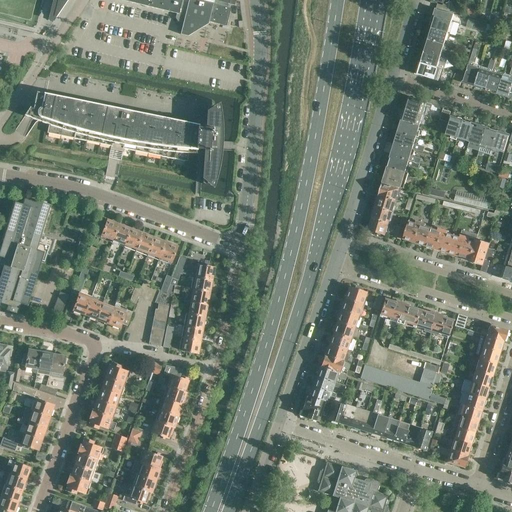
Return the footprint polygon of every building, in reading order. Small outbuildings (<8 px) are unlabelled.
[(52,0),(48,21),(53,22),(67,0),(52,0)] [(121,0),(178,14),(182,20),(184,20),(180,34),(188,36),(208,23),(209,21),(227,26),(231,8),(228,7),(228,4),(230,4),(230,0),(121,0)] [(438,4),(436,9),(441,11),(454,14),(454,13),(455,7),(454,6),(453,5),(451,3),(449,2),(447,3),(445,4),(443,3),(443,5),(438,4)] [(478,10),(468,7),(466,15),(476,18),(478,12),(478,10)] [(436,9),(434,16),(452,21),(454,14),(441,11),(436,9)] [(478,12),(476,18),(488,21),(490,15),(478,12)] [(431,26),(431,27),(448,33),(452,21),(434,16),(433,21),(431,22),(430,25),(431,26)] [(488,23),(475,20),(473,28),(485,32),(488,23)] [(428,34),(427,39),(445,45),(448,33),(431,27),(430,27),(430,29),(428,29),(427,33),(428,34)] [(445,45),(427,39),(427,40),(425,41),(424,44),(425,45),(423,51),(450,59),(451,59),(453,55),(442,52),(445,45)] [(469,64),(465,76),(463,82),(469,84),(469,85),(472,86),(474,85),(475,86),(480,68),(473,66),(474,62),(479,46),(475,45),(474,48),(470,61),(469,64)] [(420,61),(420,62),(438,68),(438,67),(442,69),(445,61),(449,63),(450,59),(423,51),(422,55),(421,56),(420,60),(420,61)] [(480,68),(475,86),(476,86),(477,88),(480,89),(481,88),(487,89),(495,62),(496,59),(491,58),(487,70),(480,68)] [(418,68),(417,73),(434,79),(443,82),(444,78),(435,75),(438,68),(420,62),(419,63),(417,67),(418,68)] [(495,62),(487,89),(491,91),(492,93),(495,94),(497,93),(498,93),(503,75),(496,73),(499,64),(495,62)] [(503,75),(498,93),(499,93),(499,95),(503,96),(504,95),(509,97),(511,88),(511,70),(511,74),(511,75),(511,78),(503,75)] [(455,73),(452,83),(460,85),(463,76),(459,74),(455,73)] [(28,101),(29,107),(24,115),(49,124),(47,132),(111,146),(110,149),(123,152),(123,148),(187,161),(189,153),(197,154),(197,150),(197,149),(205,149),(206,127),(199,127),(199,125),(130,111),(130,110),(127,109),(127,110),(119,109),(94,103),(87,102),(75,99),(55,95),(54,95),(55,94),(47,93),(47,94),(37,92),(34,103),(28,101)] [(406,107),(406,108),(424,114),(426,107),(430,108),(432,108),(433,104),(409,97),(408,102),(406,102),(405,106),(406,107)] [(219,104),(208,106),(206,127),(205,149),(202,183),(213,187),(213,188),(216,180),(219,166),(222,150),(222,141),(222,124),(221,111),(219,103),(219,104)] [(404,115),(402,120),(420,125),(424,114),(406,108),(406,109),(404,110),(403,113),(404,115)] [(443,109),(440,119),(448,122),(451,112),(443,109)] [(452,117),(447,134),(459,138),(464,120),(463,118),(460,117),(458,118),(452,117)] [(464,120),(459,138),(470,142),(475,124),(470,122),(470,120),(466,119),(465,121),(464,120)] [(399,130),(399,132),(416,137),(420,125),(402,120),(401,125),(399,125),(398,129),(399,130)] [(475,124),(470,142),(481,145),(487,128),(486,128),(485,126),(482,124),(480,126),(475,124)] [(487,128),(481,145),(478,154),(482,156),(485,146),(493,149),(498,132),(498,131),(497,129),(494,128),(492,129),(487,128)] [(498,132),(493,149),(504,152),(509,139),(510,135),(504,133),(503,131),(501,131),(499,132),(498,132)] [(397,138),(395,143),(413,149),(424,152),(425,147),(414,143),(416,137),(399,132),(397,133),(396,137),(397,138)] [(393,149),(392,154),(420,163),(421,158),(411,155),(413,149),(395,143),(395,144),(393,145),(392,148),(393,149)] [(388,165),(388,166),(406,171),(408,164),(419,168),(420,163),(392,154),(390,160),(388,160),(387,164),(388,165)] [(488,163),(486,169),(498,173),(500,167),(488,163)] [(386,173),(383,183),(400,187),(402,188),(404,188),(409,172),(406,171),(388,166),(388,167),(386,168),(385,171),(386,173)] [(507,179),(500,176),(497,184),(504,187),(507,179)] [(379,195),(398,201),(402,188),(400,187),(383,183),(379,195)] [(430,187),(429,194),(444,198),(446,191),(430,187)] [(457,191),(456,196),(454,200),(488,208),(489,204),(491,198),(470,193),(470,194),(457,191)] [(376,205),(375,206),(395,212),(398,201),(379,195),(378,199),(376,199),(375,205),(376,205)] [(28,305),(39,268),(41,260),(44,261),(47,254),(50,255),(55,239),(41,235),(50,205),(35,200),(34,202),(24,199),(23,205),(15,202),(1,247),(0,246),(0,272),(2,273),(0,279),(0,304),(7,307),(7,310),(16,313),(17,308),(18,309),(20,303),(28,305)] [(372,217),(372,218),(389,223),(391,224),(395,212),(375,206),(374,211),(373,210),(371,217),(372,217)] [(500,211),(500,213),(507,216),(509,211),(496,208),(496,210),(500,211)] [(495,213),(488,212),(487,216),(498,219),(500,212),(496,210),(495,213)] [(389,223),(372,218),(368,230),(378,233),(377,234),(385,237),(386,231),(387,231),(389,223)] [(101,238),(101,236),(113,241),(120,224),(108,219),(105,226),(99,224),(95,236),(101,238)] [(404,238),(405,238),(426,245),(432,228),(426,226),(427,223),(416,220),(415,223),(409,221),(404,238)] [(120,224),(113,241),(125,245),(131,228),(120,224)] [(396,231),(395,233),(396,233),(394,237),(400,239),(404,227),(400,226),(395,224),(393,230),(396,231)] [(432,228),(426,245),(448,252),(454,234),(448,233),(449,230),(438,227),(438,229),(432,228)] [(131,228),(125,245),(136,249),(142,233),(131,228)] [(454,234),(448,252),(470,259),(476,239),(477,233),(462,229),(460,236),(454,234)] [(142,233),(136,249),(148,254),(154,237),(142,233)] [(154,237),(148,254),(159,258),(166,241),(154,237)] [(476,239),(470,259),(469,261),(483,265),(485,259),(487,253),(488,254),(490,248),(491,243),(476,239)] [(166,241),(159,258),(171,263),(178,246),(166,241)] [(85,263),(90,265),(97,249),(91,246),(85,263)] [(487,253),(485,259),(491,261),(495,250),(490,248),(488,254),(487,253)] [(180,275),(186,259),(180,256),(174,272),(180,275)] [(491,261),(485,259),(483,265),(481,271),(487,273),(491,261)] [(197,264),(195,277),(212,280),(215,267),(197,264)] [(84,265),(74,291),(79,293),(89,267),(84,265)] [(501,273),(500,277),(511,280),(511,267),(504,265),(501,273)] [(166,294),(169,284),(172,277),(167,275),(160,292),(166,294)] [(195,277),(192,289),(210,292),(212,280),(195,277)] [(135,303),(137,299),(138,296),(142,287),(141,286),(136,285),(130,301),(135,303)] [(142,287),(138,296),(145,298),(149,287),(147,286),(143,285),(142,287)] [(346,296),(345,299),(364,306),(367,295),(366,295),(366,296),(364,296),(366,292),(361,291),(361,288),(355,286),(354,288),(349,287),(347,292),(347,291),(345,296),(346,296)] [(149,287),(145,298),(150,300),(154,289),(149,287)] [(154,289),(150,300),(155,302),(160,291),(154,289)] [(192,289),(190,301),(208,305),(210,292),(192,289)] [(160,291),(155,302),(159,304),(168,306),(170,295),(166,294),(160,292),(160,291)] [(60,292),(51,314),(59,318),(68,295),(60,292)] [(80,292),(73,310),(85,315),(92,297),(80,292)] [(368,301),(366,305),(379,310),(383,298),(376,296),(374,304),(368,301)] [(92,297),(85,315),(97,319),(103,303),(104,301),(92,297)] [(341,308),(341,310),(360,317),(364,306),(345,299),(343,303),(342,302),(340,308),(341,308)] [(385,299),(380,314),(390,317),(389,320),(403,324),(404,322),(414,325),(419,309),(411,307),(411,308),(408,307),(409,305),(398,301),(397,303),(385,299)] [(190,301),(188,313),(205,317),(208,305),(190,301)] [(103,303),(97,319),(108,323),(114,307),(103,303)] [(114,307),(108,323),(120,328),(122,324),(127,326),(133,312),(120,307),(115,305),(114,307)] [(419,309),(414,325),(425,328),(424,331),(437,335),(438,333),(449,336),(453,320),(446,318),(445,319),(443,318),(443,316),(430,311),(429,314),(427,313),(427,312),(419,309)] [(337,320),(337,322),(356,328),(360,317),(341,310),(339,314),(338,314),(336,319),(337,320)] [(188,313),(185,326),(203,329),(205,317),(188,313)] [(458,314),(455,326),(464,329),(468,317),(458,314)] [(333,331),(333,333),(352,340),(355,341),(359,329),(356,328),(337,322),(335,326),(334,325),(332,331),(333,331)] [(478,327),(476,333),(486,336),(504,341),(505,336),(507,336),(508,332),(507,331),(508,330),(490,324),(489,327),(488,330),(478,327)] [(152,326),(151,332),(163,334),(164,328),(152,326)] [(185,326),(183,338),(201,341),(203,329),(185,326)] [(476,333),(468,330),(467,334),(480,338),(478,346),(500,353),(500,352),(502,351),(503,347),(502,346),(503,341),(504,341),(486,336),(476,333)] [(164,341),(163,347),(169,348),(171,342),(173,333),(166,332),(164,341)] [(329,343),(329,344),(348,351),(351,344),(353,344),(355,341),(352,340),(333,333),(331,337),(330,337),(328,342),(329,343)] [(162,340),(150,338),(149,344),(161,346),(162,340)] [(201,341),(183,338),(181,350),(198,353),(201,341)] [(0,344),(0,364),(1,365),(1,367),(0,370),(0,371),(6,372),(7,368),(6,368),(9,355),(11,356),(11,352),(12,347),(0,344)] [(326,354),(325,355),(344,362),(348,363),(351,352),(348,351),(329,344),(328,348),(326,348),(324,353),(326,354)] [(500,353),(478,346),(475,354),(480,355),(479,359),(496,364),(498,359),(499,359),(501,355),(500,354),(500,353)] [(21,365),(25,365),(25,367),(33,369),(32,373),(34,375),(37,376),(38,370),(41,352),(29,349),(28,354),(24,353),(21,365)] [(41,352),(38,370),(44,371),(43,374),(49,375),(50,372),(53,354),(41,352)] [(53,354),(50,372),(59,374),(59,372),(62,373),(64,363),(66,363),(67,359),(65,358),(66,357),(53,354)] [(325,355),(321,367),(339,373),(339,372),(341,372),(344,362),(325,355)] [(479,359),(475,370),(493,376),(493,375),(494,375),(496,371),(495,369),(496,364),(479,359)] [(143,374),(148,376),(150,372),(153,362),(147,360),(142,373),(143,374)] [(425,362),(423,368),(436,372),(437,366),(425,362)] [(108,369),(105,376),(124,383),(126,377),(128,378),(129,374),(130,372),(120,369),(121,366),(113,363),(112,365),(110,365),(109,370),(108,369)] [(162,365),(156,363),(152,373),(156,374),(158,374),(162,365)] [(443,363),(441,371),(446,373),(449,364),(443,363)] [(170,377),(168,382),(167,386),(184,392),(188,381),(187,381),(188,378),(182,376),(181,378),(180,378),(183,369),(165,366),(162,374),(170,377)] [(370,367),(364,366),(360,378),(366,380),(370,367)] [(318,376),(318,377),(335,383),(335,382),(337,377),(345,380),(347,375),(341,372),(339,372),(339,373),(321,367),(320,371),(318,371),(317,375),(318,376)] [(376,369),(370,367),(366,380),(372,382),(376,369)] [(14,373),(12,381),(19,382),(21,370),(14,368),(13,373),(14,373)] [(419,382),(433,386),(434,382),(437,373),(436,372),(423,368),(419,382)] [(382,371),(376,369),(372,382),(378,384),(382,371)] [(475,370),(472,382),(489,387),(491,382),(492,382),(493,378),(492,377),(493,376),(475,370)] [(388,373),(382,371),(378,384),(384,386),(388,373)] [(8,372),(5,388),(11,389),(12,381),(14,373),(13,373),(8,372)] [(395,375),(388,373),(384,386),(390,388),(395,375)] [(401,377),(395,375),(390,388),(397,390),(401,377)] [(104,383),(103,388),(120,394),(124,383),(105,376),(103,383),(104,383)] [(335,383),(318,377),(316,380),(315,381),(313,384),(315,385),(314,387),(332,393),(334,386),(344,390),(345,386),(335,382),(335,383)] [(407,379),(401,377),(397,390),(403,392),(407,379)] [(413,381),(407,379),(403,392),(409,394),(413,381)] [(460,391),(468,393),(485,398),(486,398),(487,397),(488,394),(487,392),(489,387),(472,382),(464,379),(460,391)] [(155,382),(149,380),(146,389),(151,391),(155,382)] [(419,383),(413,381),(409,394),(415,396),(419,383)] [(14,383),(13,390),(34,398),(37,391),(14,383)] [(160,389),(166,391),(163,398),(183,404),(183,403),(184,403),(185,400),(185,398),(186,393),(184,392),(167,386),(160,383),(159,384),(162,385),(160,389)] [(425,385),(419,383),(415,396),(421,398),(425,385)] [(432,387),(425,385),(421,398),(428,400),(432,387)] [(47,386),(45,392),(55,396),(57,390),(47,386)] [(311,390),(309,396),(324,401),(328,402),(330,396),(330,397),(331,396),(335,398),(336,394),(332,393),(314,387),(313,390),(311,390)] [(99,392),(97,399),(116,406),(120,394),(103,388),(101,392),(99,392)] [(336,393),(335,398),(328,419),(339,423),(345,404),(347,397),(336,393)] [(468,393),(464,405),(482,410),(483,405),(485,405),(486,401),(485,400),(485,398),(468,393)] [(304,405),(321,411),(322,407),(324,401),(309,396),(307,395),(304,405)] [(35,400),(32,409),(50,416),(54,404),(37,398),(36,400),(35,400)] [(163,398),(159,409),(178,415),(180,411),(182,410),(183,407),(182,405),(183,404),(163,398)] [(94,410),(111,416),(113,417),(116,406),(97,399),(95,406),(96,406),(94,410)] [(366,410),(360,429),(371,432),(377,414),(381,401),(377,400),(373,412),(366,410)] [(128,410),(136,412),(139,404),(131,401),(128,410)] [(345,404),(339,423),(345,425),(345,424),(350,425),(356,407),(345,404)] [(320,418),(322,411),(321,411),(304,405),(300,416),(317,421),(318,418),(320,418)] [(461,415),(461,416),(478,421),(480,420),(481,416),(480,415),(482,410),(464,405),(461,415)] [(356,407),(350,425),(360,429),(366,410),(356,407)] [(32,409),(28,421),(46,427),(50,416),(32,409)] [(155,419),(155,420),(174,427),(176,423),(178,422),(179,418),(178,417),(178,415),(159,409),(156,419),(155,419)] [(111,416),(94,410),(92,410),(90,418),(92,418),(89,425),(98,428),(99,425),(114,430),(117,423),(110,420),(111,416)] [(377,414),(371,432),(382,436),(388,417),(377,414)] [(452,426),(457,427),(475,433),(476,429),(478,428),(479,424),(478,423),(478,421),(461,416),(461,415),(456,414),(453,422),(452,426)] [(388,417),(382,436),(393,439),(399,421),(388,417)] [(155,420),(152,428),(153,428),(151,432),(161,435),(160,437),(167,439),(168,438),(170,434),(171,435),(174,427),(155,420)] [(28,421),(24,432),(42,439),(46,427),(28,421)] [(399,421),(393,439),(404,443),(410,424),(399,421)] [(438,422),(435,433),(445,436),(447,430),(443,428),(445,423),(444,423),(438,422)] [(410,424),(404,443),(408,444),(408,445),(414,447),(420,428),(410,424)] [(457,427),(454,439),(471,444),(473,443),(474,439),(473,438),(475,433),(457,427)] [(420,428),(414,447),(425,450),(431,431),(420,428)] [(132,429),(130,435),(139,438),(141,432),(132,429)] [(38,451),(42,439),(24,432),(24,433),(17,430),(14,442),(2,438),(0,444),(0,445),(15,451),(18,443),(21,444),(22,445),(22,446),(28,449),(29,447),(38,451)] [(116,435),(113,441),(125,445),(127,438),(119,435),(119,436),(116,435)] [(128,442),(137,444),(139,438),(130,435),(128,442)] [(78,452),(80,453),(98,459),(100,453),(102,453),(105,455),(107,450),(103,448),(93,444),(94,441),(85,438),(83,445),(81,444),(78,452)] [(442,441),(440,447),(441,447),(450,450),(467,456),(469,451),(470,450),(471,447),(470,446),(471,444),(454,439),(452,444),(442,441)] [(113,441),(111,447),(114,448),(114,449),(122,452),(125,445),(113,441)] [(440,447),(438,446),(437,446),(436,451),(448,455),(446,462),(464,467),(464,466),(466,466),(467,462),(466,461),(468,456),(467,456),(450,450),(441,447),(440,447)] [(504,458),(503,458),(511,460),(511,450),(509,449),(506,458),(504,458)] [(140,454),(142,455),(140,462),(159,469),(162,461),(161,460),(162,457),(158,456),(159,453),(155,452),(154,454),(142,450),(141,452),(140,454)] [(77,457),(75,464),(94,471),(98,459),(80,453),(78,457),(77,457)] [(511,460),(503,458),(500,468),(511,471),(511,460)] [(11,465),(9,472),(26,478),(28,478),(30,473),(28,472),(30,467),(9,460),(8,464),(11,465)] [(140,463),(136,474),(156,480),(156,479),(158,479),(159,475),(158,474),(160,469),(159,469),(140,462),(140,463)] [(386,511),(387,508),(388,508),(388,507),(388,506),(387,506),(387,505),(387,504),(386,504),(385,503),(387,496),(377,493),(379,486),(379,485),(379,484),(379,483),(378,483),(378,482),(377,482),(377,481),(376,481),(369,479),(368,479),(368,478),(367,478),(366,479),(365,479),(364,480),(364,481),(354,478),(356,471),(355,470),(327,462),(326,462),(324,469),(323,469),(322,469),(321,469),(320,470),(320,471),(319,472),(317,479),(317,480),(317,481),(317,482),(318,483),(319,484),(320,484),(317,491),(339,498),(335,511),(328,509),(326,511),(386,511)] [(73,471),(72,475),(90,482),(94,471),(75,464),(72,471),(73,471)] [(511,471),(500,468),(497,478),(511,482),(511,471)] [(10,478),(8,484),(23,489),(24,490),(26,484),(24,484),(26,478),(9,472),(7,477),(10,478)] [(132,484),(132,485),(151,492),(152,492),(154,487),(155,486),(157,483),(156,481),(156,480),(136,474),(133,484),(132,484)] [(90,482),(72,475),(70,475),(67,482),(69,483),(67,490),(75,493),(76,490),(87,494),(88,491),(89,491),(90,489),(88,488),(90,482)] [(4,495),(19,501),(20,501),(22,495),(21,495),(23,489),(8,484),(7,485),(5,484),(3,489),(6,490),(4,495)] [(130,485),(127,493),(128,493),(127,496),(138,500),(137,502),(142,504),(143,502),(146,503),(147,499),(149,500),(151,492),(132,485),(130,485)] [(108,493),(106,499),(116,503),(118,496),(115,495),(108,493)] [(0,507),(5,510),(4,511),(3,511),(14,511),(15,511),(14,511),(16,511),(18,507),(17,506),(19,501),(4,495),(4,496),(1,495),(0,495),(0,507)] [(104,506),(109,508),(110,508),(114,509),(114,508),(115,508),(117,504),(116,504),(116,503),(106,499),(105,503),(104,506)] [(94,500),(92,506),(95,507),(95,508),(103,510),(104,506),(105,503),(98,500),(97,501),(94,500)] [(58,511),(95,511),(96,510),(73,502),(71,510),(61,507),(59,511),(58,511)]
